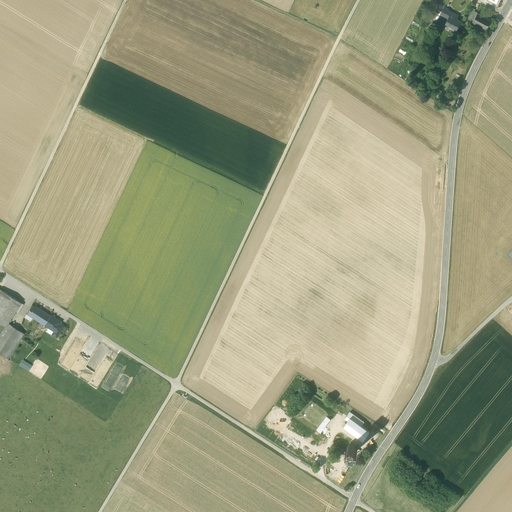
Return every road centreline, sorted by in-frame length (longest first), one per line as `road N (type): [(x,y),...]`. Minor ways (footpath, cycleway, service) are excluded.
road 1 (secondary): [(349,511),(432,363),(455,126),(511,0)]
road 2 (track): [(178,387),(359,0)]
road 3 (track): [(0,265),(125,0)]
road 4 (track): [(254,0),(338,39),(458,117)]
road 5 (track): [(372,511),(178,387)]
road 6 (track): [(0,271),(178,387)]
road 7 (track): [(264,195),(75,104)]
road 8 (track): [(178,387),(104,511)]
